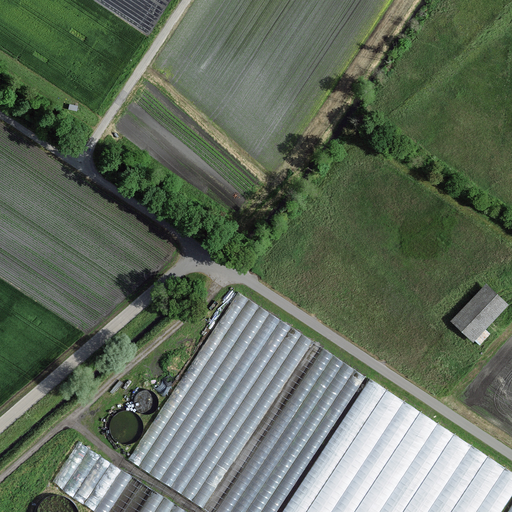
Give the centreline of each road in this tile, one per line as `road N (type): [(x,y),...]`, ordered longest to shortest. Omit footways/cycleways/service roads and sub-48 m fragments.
road 1 (track): [(511,237),(374,142),(359,146),(298,223),(0,480)]
road 2 (track): [(217,257),(511,453)]
road 3 (track): [(203,249),(0,427)]
road 4 (track): [(147,75),(261,147),(254,199),(203,249)]
road 5 (track): [(203,249),(0,112)]
road 6 (track): [(87,168),(196,0)]
